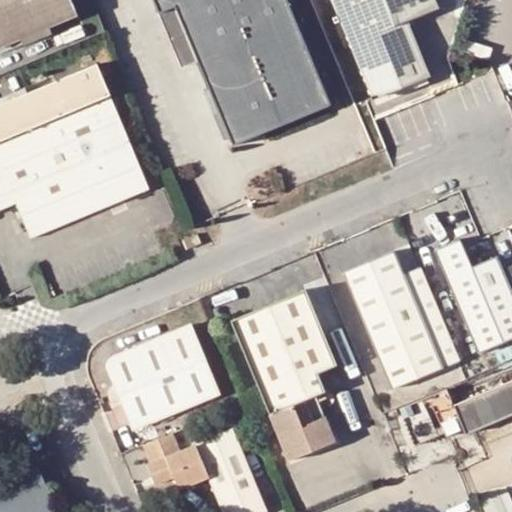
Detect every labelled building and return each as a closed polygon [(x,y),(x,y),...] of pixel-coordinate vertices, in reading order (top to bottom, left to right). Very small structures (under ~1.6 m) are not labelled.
[(0,0),(0,44),(80,11),(75,0),(0,0)] [(332,105),(289,0),(156,0),(161,13),(178,6),(234,144),(332,105)] [(335,0),(374,96),(429,74),(407,18),(438,5),(435,0),(335,0)] [(88,105),(0,140),(0,207),(15,201),(29,236),(150,187),(112,95),(99,63),(75,73),(88,105)] [(0,140),(88,105),(75,73),(0,103),(0,140)] [(202,240),(198,230),(183,237),(186,244),(197,239),(198,241),(202,240)] [(471,264),(459,236),(433,247),(474,350),(511,334),(511,293),(495,254),(471,264)] [(444,365),(458,359),(420,264),(405,270),(396,247),(345,268),(392,386),(444,365)] [(308,289),(233,319),(262,392),(319,368),(337,361),(308,289)] [(106,364),(133,426),(219,390),(190,321),(110,355),(109,356),(107,359),(106,361),(106,364)] [(291,459),(337,441),(325,411),(317,392),(327,388),(319,368),(262,392),(291,459)] [(511,379),(458,402),(451,387),(431,396),(443,425),(460,418),(466,434),(511,414),(511,379)] [(226,507),(228,511),(258,511),(264,510),(233,428),(179,449),(172,430),(144,442),(150,461),(145,463),(152,481),(172,474),(177,486),(208,475),(221,509),(226,507)] [(0,496),(45,479),(39,465),(0,480),(0,496)] [(57,511),(45,479),(0,496),(0,511),(57,511)] [(511,511),(511,484),(485,494),(491,511),(511,511)]
